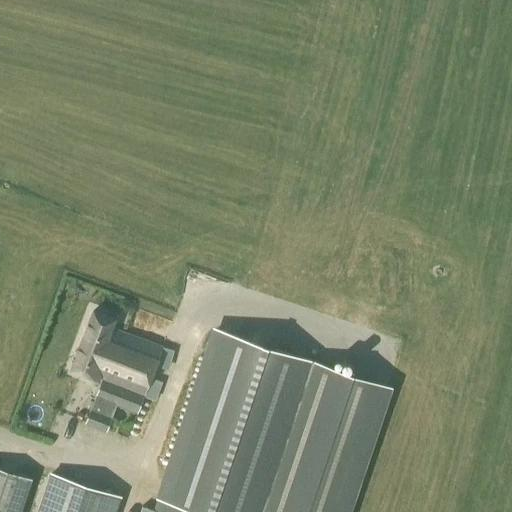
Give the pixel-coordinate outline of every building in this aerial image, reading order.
[(103,379),(143,394),(161,347),(110,328),(114,320),(92,312),(71,369),(98,379),(98,377),(103,379)] [(350,511),(392,388),(213,327),(155,497),(159,499),(154,511),(350,511)] [(136,412),(143,394),(103,379),(86,423),(107,431),(111,419),(107,417),(113,404),(136,412)] [(0,511),(20,511),(31,480),(0,469),(0,511)] [(113,511),(117,501),(51,477),(39,511),(113,511)]
